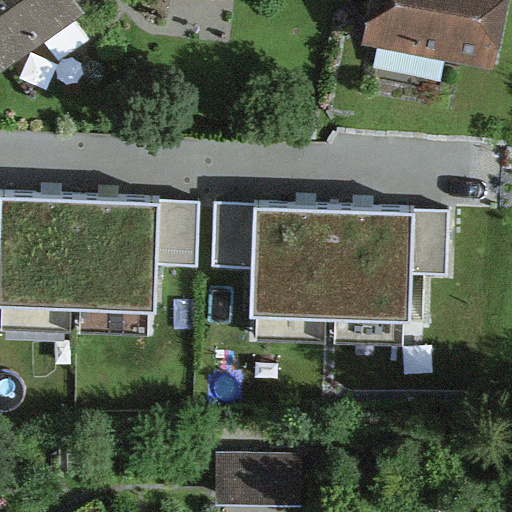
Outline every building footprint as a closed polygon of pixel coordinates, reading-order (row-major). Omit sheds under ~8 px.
[(64,54),(89,36),(71,10),(83,1),(82,0),(0,0),(0,60),(46,28),(64,54)] [(371,0),(366,32),(490,55),(499,0),(371,0)] [(378,61),(442,76),(446,54),(383,40),(378,61)] [(80,185),(2,183),(0,277),(0,288),(77,291),(80,185)] [(158,187),(80,185),(77,291),(155,293),(158,187)] [(335,195),(259,192),(255,295),(332,298),(335,195)] [(412,197),(335,195),(332,298),(409,301),(412,197)] [(157,327),(158,299),(66,297),(65,324),(157,327)] [(222,498),(304,497),(303,458),(221,459),(222,498)] [(107,511),(100,499),(79,511),(107,511)]
